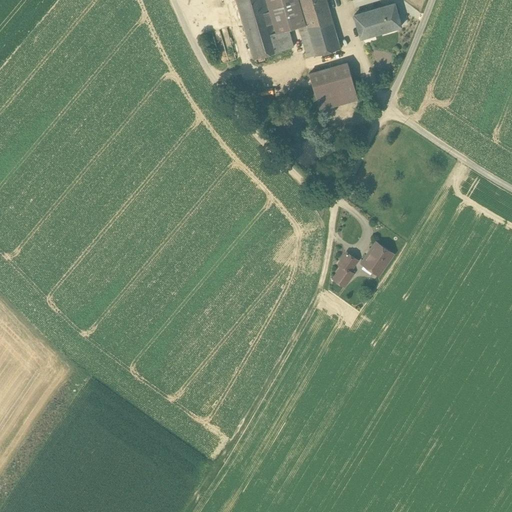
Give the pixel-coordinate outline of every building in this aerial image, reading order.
[(235,0),(253,59),(281,51),(280,50),(276,33),(265,0),(235,0)] [(265,0),(276,33),(289,29),(298,26),(306,24),(301,4),(299,0),(265,0)] [(326,0),(315,0),(301,4),(306,24),(315,55),(340,47),(326,0)] [(394,3),(354,15),(361,38),(401,26),(394,3)] [(315,55),(306,24),(298,26),(307,57),(315,55)] [(289,29),(276,33),(280,50),(294,46),(289,29)] [(348,62),(309,73),(320,110),(358,99),(348,62)] [(393,253),(377,242),(362,263),(378,275),(393,253)] [(347,252),(338,264),(342,267),(349,272),(350,271),(358,260),(347,252)] [(349,272),(342,267),(333,279),(344,286),(353,273),(350,271),(349,272)]
